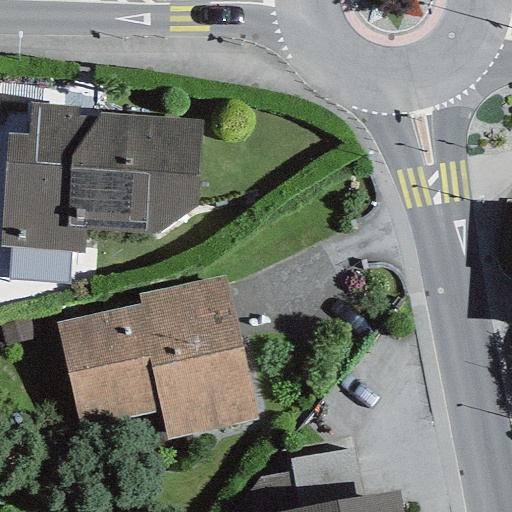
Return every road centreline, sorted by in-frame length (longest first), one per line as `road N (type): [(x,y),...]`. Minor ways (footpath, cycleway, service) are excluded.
road 1 (unclassified): [(410,83),(491,511)]
road 2 (tertiary): [(305,0),(317,43),(334,64),(383,85),(410,83)]
